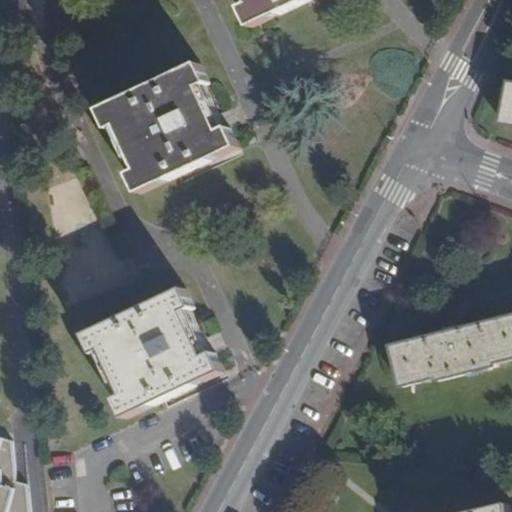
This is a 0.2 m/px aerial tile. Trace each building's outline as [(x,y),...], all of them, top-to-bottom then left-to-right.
[(250,0),(253,5),(245,9),(254,28),(314,0),(250,0)] [(202,65),(104,112),(113,130),(122,126),(142,172),(134,176),(143,194),(242,148),(233,129),(224,133),(202,88),(211,84),(202,65)] [(0,511),(32,511),(31,493),(18,489),(19,485),(15,442),(0,437),(0,242),(0,241),(0,511)] [(188,290),(89,337),(98,355),(107,351),(128,397),(119,401),(129,420),(227,373),(218,354),(209,358),(188,314),(197,309),(188,290)] [(450,333),(394,347),(404,389),(440,380),(441,383),(500,368),(499,365),(511,361),(511,317),(468,329),(466,322),(448,326),(450,333)]
